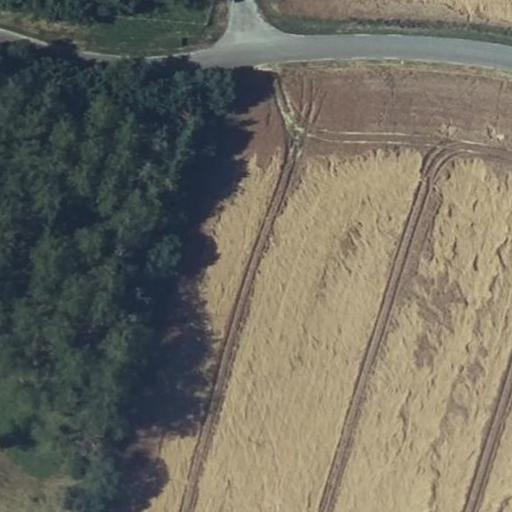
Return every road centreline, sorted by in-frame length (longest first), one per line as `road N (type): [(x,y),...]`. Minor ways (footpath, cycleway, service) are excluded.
road 1 (unclassified): [(511,59),(390,47),(251,53)]
road 2 (unclassified): [(251,53),(178,72),(71,61),(0,41)]
